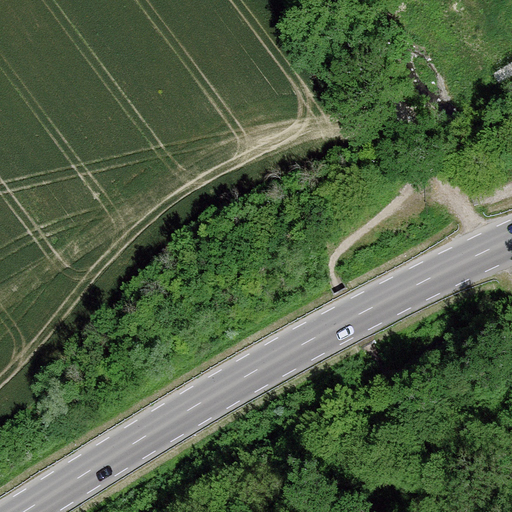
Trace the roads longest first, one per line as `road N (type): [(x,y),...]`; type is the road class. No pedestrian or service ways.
road 1 (primary): [(30,511),(257,373),(511,243)]
road 2 (track): [(315,0),(424,154),(399,201),(331,256),(331,272),(388,382)]
road 3 (track): [(166,511),(511,310)]
